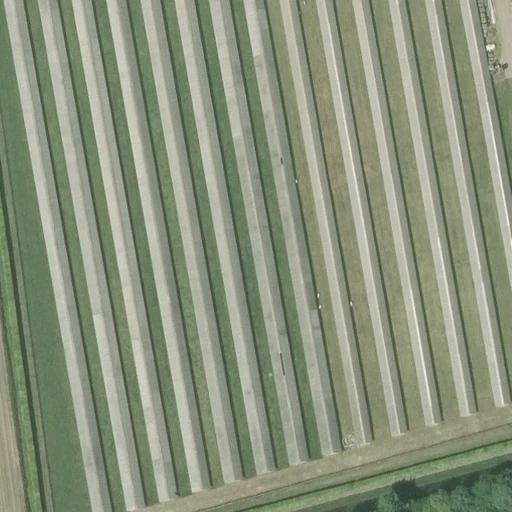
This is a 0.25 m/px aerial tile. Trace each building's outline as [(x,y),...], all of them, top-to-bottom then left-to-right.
[(4,0),(21,105),(39,102),(22,0),(4,0)] [(56,0),(37,0),(53,96),(73,93),(70,71),(83,69),(93,132),(112,129),(90,0),(70,0),(74,19),(60,21),(56,0)] [(125,121),(143,118),(125,0),(104,0),(111,44),(114,44),(125,121)] [(159,0),(140,0),(153,91),(173,89),(159,0)] [(193,0),(175,0),(194,116),(211,113),(193,0)] [(295,0),(279,0),(292,96),(308,94),(295,0)] [(330,0),(315,0),(319,27),(334,25),(330,0)] [(367,0),(351,0),(365,93),(382,90),(376,54),(375,55),(367,0)] [(488,167),(501,164),(475,0),(388,0),(402,89),(419,86),(411,40),(433,37),(441,92),(456,90),(450,54),(453,53),(452,45),(468,42),(488,167)] [(327,69),(334,91),(342,88),(340,82),(345,80),(340,65),(327,69)] [(417,164),(431,162),(425,120),(419,121),(418,109),(409,110),(417,164)] [(394,157),(388,129),(384,130),(380,112),(372,113),(382,160),(394,157)] [(341,136),(342,158),(355,158),(354,135),(341,136)] [(305,145),(310,162),(322,158),(317,141),(305,145)] [(397,192),(396,180),(387,180),(389,219),(403,218),(402,192),(397,192)] [(439,297),(459,418),(475,416),(455,296),(444,297),(443,296),(439,297)] [(425,427),(441,425),(419,299),(403,302),(425,427)] [(370,324),(390,437),(407,435),(389,334),(385,335),(382,322),(370,324)] [(355,447),(371,444),(350,324),(335,327),(355,447)] [(340,453),(321,356),(306,359),(324,456),(340,453)] [(113,427),(123,511),(132,511),(144,511),(140,479),(153,477),(157,504),(176,502),(166,426),(159,427),(154,381),(139,383),(148,457),(135,459),(130,425),(113,427)] [(307,462),(300,416),(293,417),(288,386),(277,388),(289,465),(307,462)] [(89,511),(107,511),(98,430),(80,432),(89,511)]
